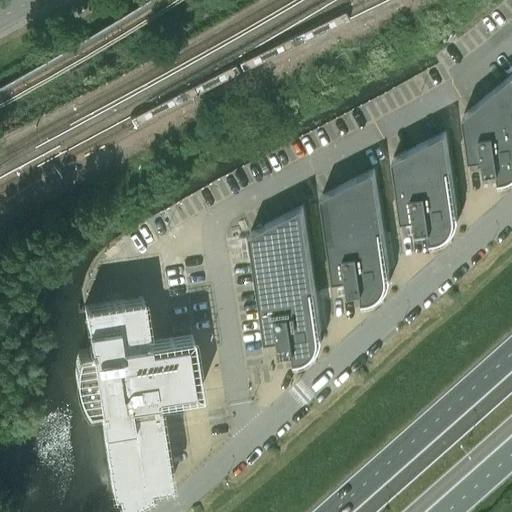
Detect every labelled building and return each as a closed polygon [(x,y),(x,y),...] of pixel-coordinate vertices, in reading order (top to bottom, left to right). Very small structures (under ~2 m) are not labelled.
[(511,73),(463,114),(470,158),(483,156),(485,170),(487,170),(487,169),(497,167),(499,182),(501,182),(500,178),(503,178),(507,177),(508,181),(511,179),(511,178),(511,73)] [(454,213),(453,210),(457,210),(446,131),(393,157),(402,218),(415,216),(417,230),(419,230),(419,229),(429,228),(431,242),(433,242),(432,239),(435,238),(439,237),(440,241),(444,239),(447,237),(450,235),(453,232),(455,229),(456,225),(457,221),(458,217),(454,217),(454,213)] [(374,168),(321,194),(334,278),(347,276),(349,290),(351,290),(351,289),(361,288),(363,303),(365,302),(364,299),(367,298),(371,298),(372,301),(376,300),(379,298),(382,295),(385,292),(387,289),(388,285),(389,281),(390,277),(386,277),(386,274),(385,271),(389,270),(374,168)] [(321,330),(302,205),(250,231),(265,338),(279,336),(281,351),(283,350),(283,349),(293,348),(295,363),(297,363),(296,359),(299,358),(303,358),(304,361),(307,360),(311,358),(314,355),(317,352),(319,349),(320,345),(321,341),(322,337),(318,337),(318,334),(317,331),(321,330)] [(246,234),(229,237),(235,272),(252,269),(246,234)] [(120,502),(114,503),(114,505),(119,504),(125,503),(130,502),(135,500),(139,498),(144,495),(149,493),(151,491),(150,489),(150,490),(149,485),(170,482),(158,403),(155,404),(154,397),(200,390),(191,332),(149,338),(142,296),(84,305),(90,347),(78,349),(77,353),(76,356),(75,360),(75,364),(75,368),(75,372),(75,376),(76,381),(76,385),(78,389),(79,393),(81,397),(83,400),(85,404),(87,407),(99,406),(112,491),(118,490),(120,502)]
